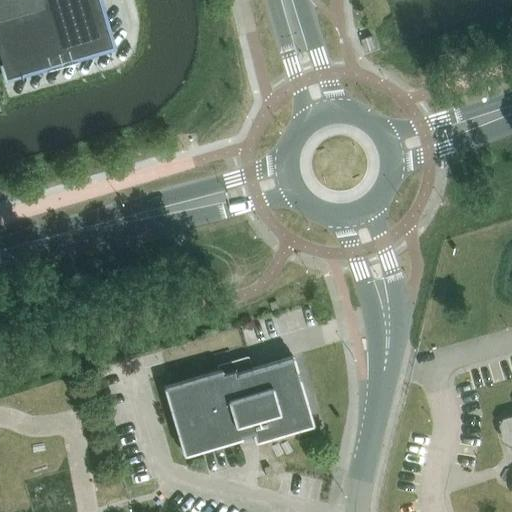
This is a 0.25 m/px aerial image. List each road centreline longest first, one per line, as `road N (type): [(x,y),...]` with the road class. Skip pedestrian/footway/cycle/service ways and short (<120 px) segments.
road 1 (unknown): [(358,350),(293,335),(243,340),(185,356),(135,382),(132,417),(153,480),(196,502),(244,511)]
road 2 (secondary): [(0,257),(295,192)]
road 3 (secondary): [(287,162),(0,243)]
road 4 (unclassified): [(354,511),(387,350)]
road 5 (unclassified): [(387,350),(399,301),(373,203)]
road 6 (unclassified): [(339,216),(387,350)]
road 7 (tertiary): [(511,105),(383,135)]
road 8 (secondary): [(272,0),(306,123)]
road 9 (tertiary): [(392,164),(511,118)]
